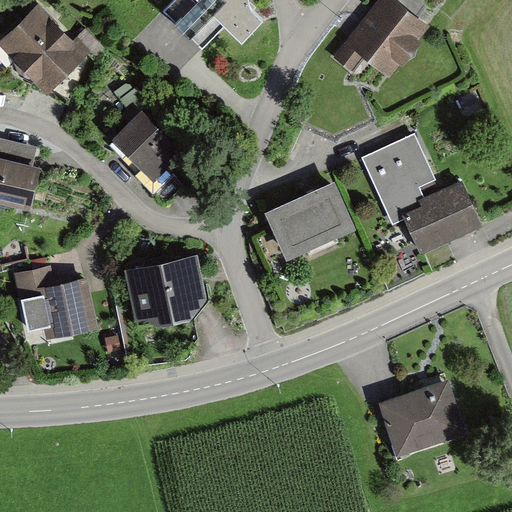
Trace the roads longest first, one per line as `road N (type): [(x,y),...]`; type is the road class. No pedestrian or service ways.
road 1 (tertiary): [(0,411),(118,403),(273,369)]
road 2 (residential): [(228,236),(149,220),(72,145),(0,116)]
road 3 (tertiary): [(273,369),(511,265)]
road 4 (residential): [(296,49),(228,236)]
road 5 (residential): [(228,236),(273,369)]
